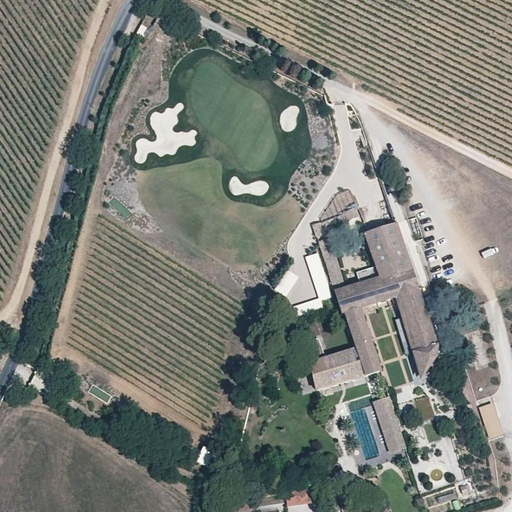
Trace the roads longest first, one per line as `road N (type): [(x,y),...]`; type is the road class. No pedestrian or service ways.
road 1 (unclassified): [(0,377),(130,0)]
road 2 (track): [(162,0),(511,174)]
road 3 (track): [(511,382),(493,303),(363,101)]
